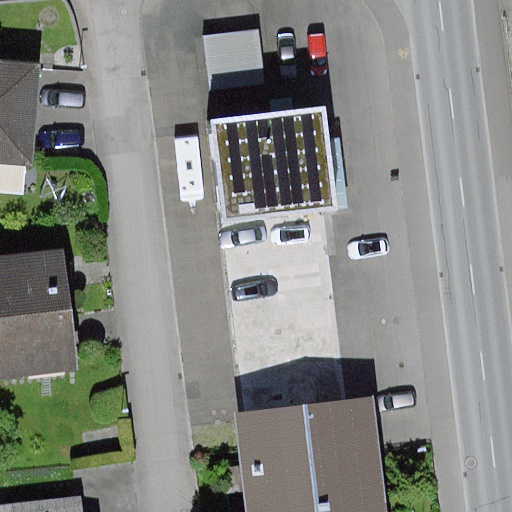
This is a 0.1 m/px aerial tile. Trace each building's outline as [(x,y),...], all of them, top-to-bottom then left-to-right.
[(267,85),(261,30),(205,36),(211,91),(267,85)] [(0,192),(25,194),(27,167),(34,168),(42,65),(0,61),(0,192)] [(341,212),(328,108),(213,121),(225,225),(341,212)] [(66,250),(0,257),(0,381),(79,372),(66,250)] [(388,511),(374,398),(236,415),(247,511),(388,511)] [(0,511),(81,511),(80,498),(0,507),(0,511)]
